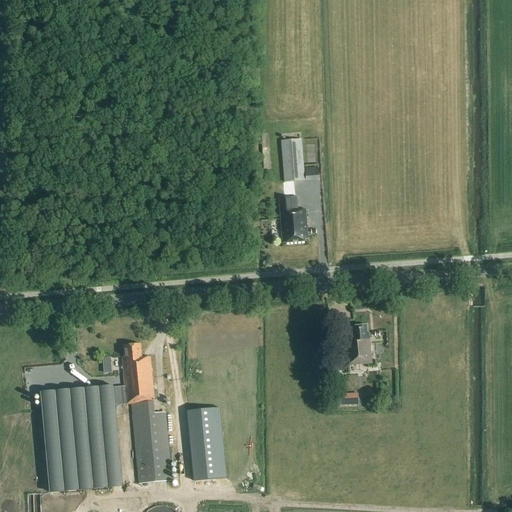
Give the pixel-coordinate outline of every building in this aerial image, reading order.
[(270,170),(268,143),(268,134),(260,135),(263,171),(270,170)] [(281,142),(284,183),(304,182),(301,140),(281,142)] [(309,165),(309,179),(322,179),(323,165),(309,165)] [(282,244),(306,242),(305,240),(308,239),(305,211),(298,211),(297,198),(279,199),(282,244)] [(366,326),(352,328),(353,339),(346,340),(348,365),(371,363),(369,335),(367,336),(366,326)] [(124,386),(113,387),(114,405),(153,402),(150,358),(142,359),(141,346),(123,347),(124,357),(122,357),(124,386)] [(113,387),(40,393),(48,493),(122,486),(121,480),(115,405),(114,405),(113,387)] [(353,394),(346,395),(346,406),(354,405),(353,394)] [(155,414),(154,402),(132,404),(139,485),(172,482),(166,413),(155,414)]
